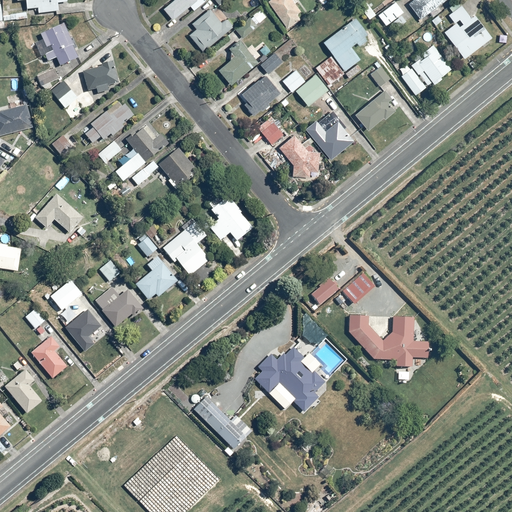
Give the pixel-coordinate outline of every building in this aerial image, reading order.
[(15,0),(16,1),(25,0),(26,9),(37,8),(38,13),(57,11),(57,3),(66,2),(65,0),(15,0)] [(172,0),(163,8),(172,19),(189,5),(193,10),(204,0),(172,0)] [(297,13),(300,11),(292,0),(267,0),(267,1),(286,28),(301,18),(297,13)] [(441,9),(438,5),(444,0),(411,0),(407,3),(420,19),(428,13),(431,17),(441,9)] [(375,14),(366,2),(359,6),(368,19),(375,14)] [(403,12),(395,2),(377,15),(385,26),(403,12)] [(471,18),(461,5),(448,15),(454,24),(444,32),(463,58),(491,37),(474,15),(471,18)] [(221,23),(208,6),(189,22),(195,29),(188,34),(202,51),(233,25),(227,18),(221,23)] [(266,17),(259,9),(235,30),(242,38),(266,17)] [(3,21),(4,25),(9,25),(9,20),(26,18),(26,12),(3,14),(3,21)] [(361,69),(356,62),(360,59),(349,45),(355,41),(358,46),(369,38),(354,18),(322,42),(331,54),(315,67),(328,85),(344,72),(348,78),(361,69)] [(73,43),(63,22),(39,33),(42,39),(34,43),(40,55),(43,53),(47,61),(56,57),(59,66),(77,58),(71,44),(73,43)] [(239,39),(234,44),(235,46),(230,50),(234,56),(218,69),(230,84),(257,62),(264,57),(258,49),(251,54),(239,39)] [(388,44),(384,47),(388,52),(385,54),(389,59),(396,53),(388,44)] [(414,61),(409,65),(428,87),(451,68),(431,44),(424,51),(421,47),(410,56),(414,61)] [(282,61),(274,52),(260,65),(267,74),(282,61)] [(101,64),(102,66),(82,72),(87,90),(95,88),(97,93),(107,90),(106,86),(118,82),(112,63),(111,61),(101,64)] [(311,72),(305,64),(298,70),(304,78),(311,72)] [(424,86),(406,64),(397,72),(415,94),(424,86)] [(389,78),(380,66),(370,74),(379,86),(389,78)] [(52,87),(50,83),(58,79),(53,67),(36,76),(41,87),(43,86),(45,90),(52,87)] [(302,79),(296,71),(295,70),(281,80),(290,92),(304,81),(302,79)] [(328,89),(315,74),(295,90),(307,106),(328,89)] [(279,93),(265,76),(259,80),(257,78),(238,93),(244,100),(242,102),(252,115),(279,93)] [(77,99),(63,81),(50,91),(64,108),(77,99)] [(387,101),(392,97),(384,89),(354,115),(367,130),(383,117),(384,119),(395,110),(387,101)] [(112,136),(123,127),(122,125),(134,115),(123,104),(122,105),(117,100),(82,132),(92,144),(100,137),(103,140),(110,134),(112,136)] [(27,105),(0,111),(0,134),(32,127),(27,105)] [(353,140),(344,129),(346,127),(339,119),(332,109),(317,122),(315,120),(305,128),(330,159),(353,140)] [(277,127),(280,124),(272,115),(271,116),(257,127),(271,144),(282,134),(277,127)] [(157,137),(145,124),(133,134),(152,156),(158,151),(168,143),(160,134),(157,137)] [(293,164),(292,176),(309,176),(309,171),(317,171),(318,152),(313,151),(313,145),(311,145),(306,139),(302,142),(300,142),(294,135),(278,147),(293,164)] [(121,150),(113,141),(97,155),(104,164),(121,150)] [(196,170),(177,147),(158,163),(177,186),(196,170)] [(144,163),(137,154),(134,149),(117,162),(121,167),(114,172),(121,181),(144,163)] [(158,168),(152,160),(131,179),(137,186),(158,168)] [(46,186),(20,162),(4,180),(31,204),(46,186)] [(82,218),(56,194),(34,218),(45,228),(53,219),(69,233),(82,218)] [(252,228),(228,196),(210,208),(220,222),(211,229),(219,240),(229,232),(235,240),(252,228)] [(206,236),(194,221),(162,248),(174,263),(177,261),(189,276),(209,259),(196,244),(206,236)] [(145,236),(136,245),(148,258),(157,249),(145,236)] [(0,242),(0,268),(15,271),(19,248),(6,246),(7,244),(0,242)] [(106,262),(98,269),(108,282),(117,274),(106,262)] [(333,279),(331,280),(329,277),(310,293),(319,305),(338,289),(336,286),(338,285),(333,279)] [(80,294),(69,281),(49,297),(60,311),(80,294)] [(141,309),(127,290),(115,300),(107,291),(94,301),(114,327),(131,314),(133,315),(141,309)] [(25,317),(34,328),(40,335),(44,332),(39,325),(45,319),(36,308),(25,317)] [(100,326),(87,309),(65,326),(84,351),(94,343),(89,335),(100,326)] [(414,318),(392,317),(391,331),(381,340),(368,324),(368,315),(348,315),(348,332),(372,359),(395,361),(395,366),(411,367),(412,357),(426,358),(428,341),(412,339),(414,318)] [(51,335),(30,352),(51,378),(66,366),(53,351),(59,345),(51,335)] [(321,365),(308,352),(303,357),(292,346),(277,361),(270,354),(255,368),(259,372),(253,378),(284,410),(291,402),(302,413),(318,398),(314,393),(327,380),(317,369),(321,365)] [(34,380),(24,369),(3,386),(26,413),(40,401),(27,385),(34,380)] [(8,414),(2,406),(0,403),(0,397),(1,397),(0,396),(0,434),(9,426),(3,418),(8,414)] [(192,409),(228,444),(222,451),(229,457),(234,452),(232,450),(234,447),(251,431),(236,416),(230,421),(205,396),(192,409)]
